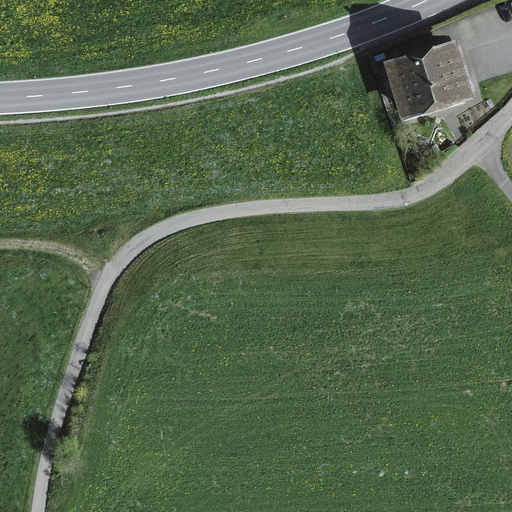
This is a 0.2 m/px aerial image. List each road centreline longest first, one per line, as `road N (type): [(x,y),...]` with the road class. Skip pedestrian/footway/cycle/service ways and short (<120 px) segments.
road 1 (unclassified): [(511,113),(411,195),(206,214),(133,247),(104,287),(69,377),(37,511)]
road 2 (secondary): [(0,98),(181,77),(336,37),(427,0)]
